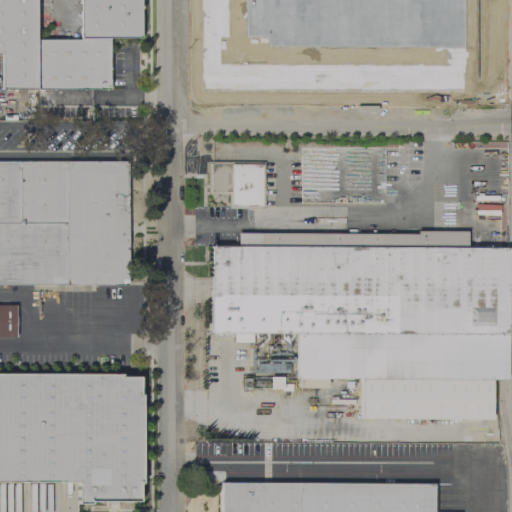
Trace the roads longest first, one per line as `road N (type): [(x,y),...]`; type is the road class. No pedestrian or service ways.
road 1 (residential): [(163,0),(170,511)]
road 2 (residential): [(511,122),(166,125)]
